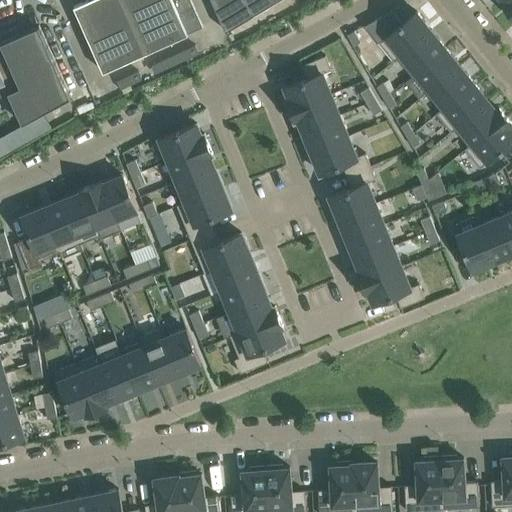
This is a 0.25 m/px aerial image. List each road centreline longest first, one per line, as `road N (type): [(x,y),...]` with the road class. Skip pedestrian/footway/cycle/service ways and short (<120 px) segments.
road 1 (residential): [(511,273),(152,421),(154,441)]
road 2 (residential): [(154,441),(511,422)]
road 3 (residential): [(307,196),(353,311),(330,320),(304,330),(258,215)]
road 4 (residential): [(0,189),(207,89)]
road 5 (residential): [(0,478),(154,441)]
road 6 (residential): [(253,62),(307,196)]
road 7 (residential): [(253,62),(375,0)]
road 8 (residential): [(258,215),(207,89)]
